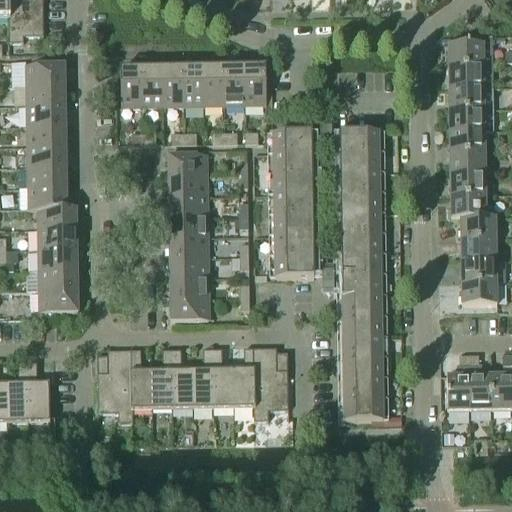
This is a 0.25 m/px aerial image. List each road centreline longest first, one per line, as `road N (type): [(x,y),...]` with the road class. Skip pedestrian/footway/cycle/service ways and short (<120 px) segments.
road 1 (residential): [(99,345),(96,212),(82,183),(79,0)]
road 2 (residential): [(421,348),(415,41)]
road 3 (residential): [(304,426),(301,341),(99,345)]
road 4 (residential): [(415,41),(258,42),(152,0)]
road 5 (residential): [(438,511),(422,436),(421,348)]
